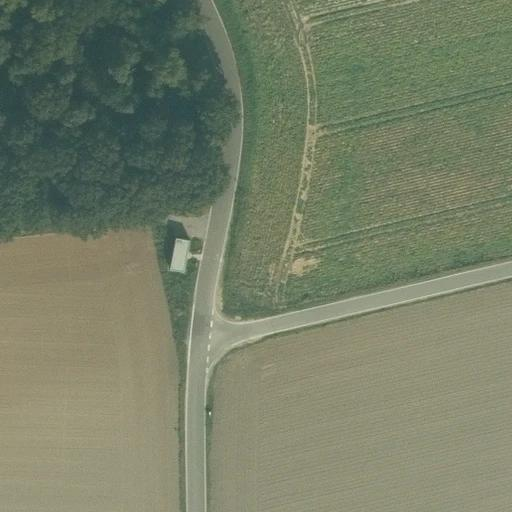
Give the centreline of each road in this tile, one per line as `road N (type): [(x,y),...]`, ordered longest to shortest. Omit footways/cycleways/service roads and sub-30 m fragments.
road 1 (unclassified): [(196,336),(231,96),(191,0)]
road 2 (unclassified): [(196,336),(511,266)]
road 3 (track): [(221,205),(0,226)]
road 4 (unclassified): [(198,511),(196,336)]
